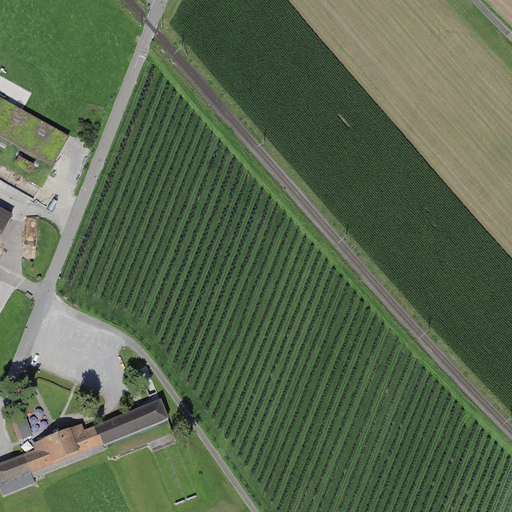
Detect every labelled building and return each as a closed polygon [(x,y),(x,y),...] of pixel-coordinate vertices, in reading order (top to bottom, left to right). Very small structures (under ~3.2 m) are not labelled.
[(66,141),(0,106),(0,165),(41,187),(66,141)] [(0,234),(10,216),(0,211),(0,234)] [(166,422),(158,402),(95,426),(103,446),(166,422)] [(29,414),(13,418),(18,438),(33,435),(29,414)] [(103,446),(95,426),(0,461),(0,494),(2,499),(34,487),(29,474),(103,446)]
